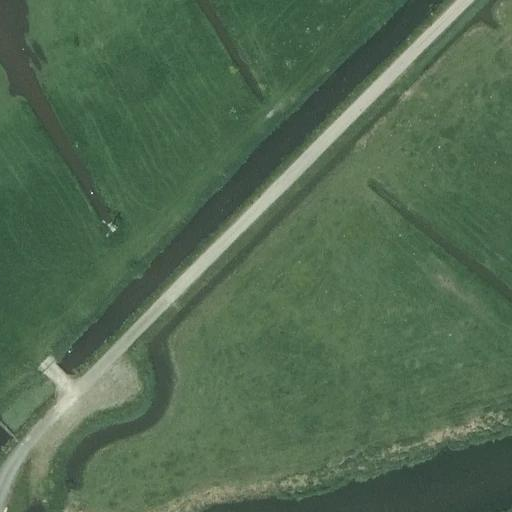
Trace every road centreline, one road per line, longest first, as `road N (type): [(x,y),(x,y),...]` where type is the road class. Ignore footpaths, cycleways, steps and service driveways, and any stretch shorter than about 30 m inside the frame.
road 1 (track): [(84,380),(462,0)]
road 2 (unclassified): [(0,486),(12,460),(73,392)]
